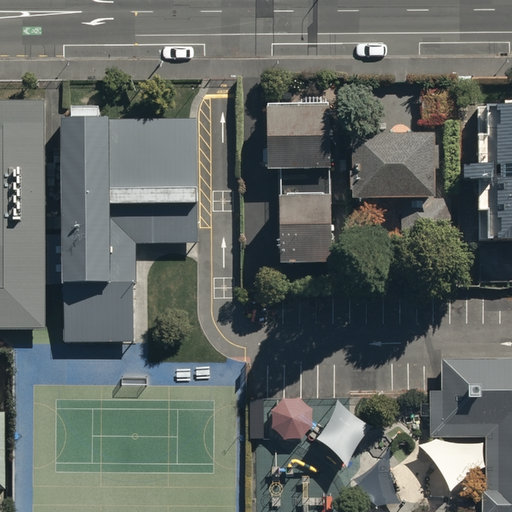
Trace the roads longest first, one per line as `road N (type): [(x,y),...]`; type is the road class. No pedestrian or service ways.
road 1 (tertiary): [(511,9),(137,11)]
road 2 (tertiary): [(137,11),(0,31)]
